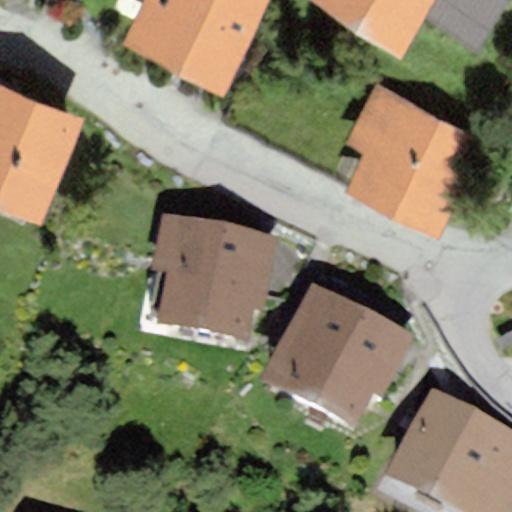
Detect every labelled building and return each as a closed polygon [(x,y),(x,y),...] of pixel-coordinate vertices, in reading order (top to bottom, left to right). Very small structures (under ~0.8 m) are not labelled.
[(271,0),(143,0),(120,46),(222,98),(271,0)] [(315,0),(399,61),(425,20),(437,0),(315,0)] [(506,0),(437,0),(425,20),(477,52),(508,1),(506,0)] [(0,212),(39,228),(83,121),(0,85),(0,212)] [(486,144),(376,86),(345,146),(366,157),(346,195),(434,241),(486,144)] [(260,311),(276,240),(162,215),(150,269),(165,273),(155,320),(248,340),(254,310),(260,311)] [(415,339),(311,284),(261,378),(355,427),(372,394),(383,400),(415,339)] [(511,511),(511,432),(433,389),(385,476),(451,511),(511,511)]
